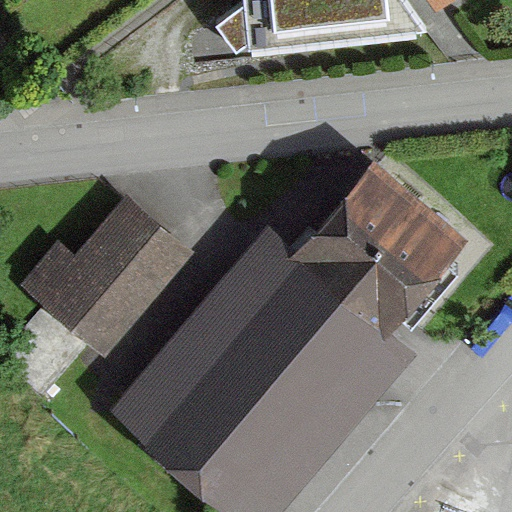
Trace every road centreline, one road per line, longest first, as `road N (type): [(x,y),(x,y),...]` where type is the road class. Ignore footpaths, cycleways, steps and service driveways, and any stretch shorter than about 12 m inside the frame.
road 1 (residential): [(511,101),(0,152)]
road 2 (residential): [(350,511),(511,324)]
